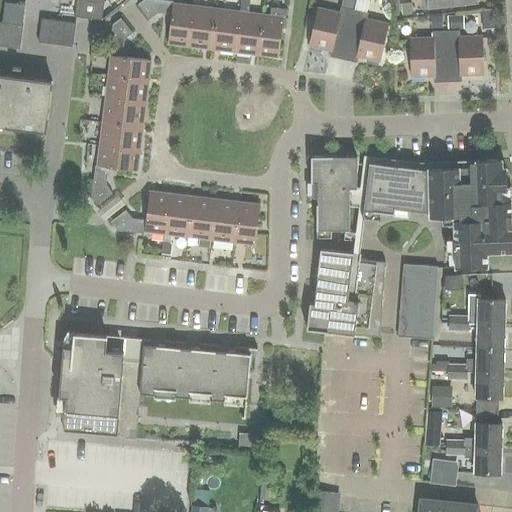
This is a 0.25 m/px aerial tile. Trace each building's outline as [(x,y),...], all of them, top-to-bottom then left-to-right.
[(67,0),(65,20),(74,21),(74,17),(102,20),(104,0),(67,0)] [(190,46),(195,7),(173,4),(173,2),(160,0),(144,0),(138,5),(149,20),(158,13),(171,15),(168,43),(190,46)] [(256,54),(261,15),(248,13),(250,0),(240,0),(239,12),(234,52),(256,54)] [(426,0),(427,9),(478,4),(477,0),(426,0)] [(212,49),(217,9),(195,7),(190,46),(212,49)] [(343,59),(354,10),(340,7),(339,13),(317,8),(308,46),(330,51),(329,56),(343,59)] [(261,15),(256,54),(278,57),(283,18),(282,18),(284,9),(275,8),(274,17),(261,15)] [(234,52),(239,12),(217,9),(212,49),(234,52)] [(354,10),(343,59),(356,62),(357,57),(380,62),(388,24),(366,19),(367,13),(354,10)] [(463,29),(463,15),(446,15),(447,29),(463,29)] [(50,44),(53,20),(41,18),(38,42),(50,44)] [(148,83),(151,60),(122,57),(124,40),(132,33),(121,18),(112,25),(109,56),(111,56),(108,78),(148,83)] [(50,44),(61,45),(64,21),(53,20),(50,44)] [(76,23),(64,21),(61,45),(72,47),(76,23)] [(0,46),(8,47),(11,24),(0,22),(0,23),(0,46)] [(11,24),(8,47),(20,49),(23,25),(11,24)] [(445,31),(447,82),(461,81),(461,75),(483,74),(482,36),(459,36),(459,30),(445,31)] [(433,82),(447,82),(445,31),(432,31),(432,37),(409,38),(410,77),(433,76),(433,82)] [(34,123),(47,125),(52,81),(20,77),(21,69),(13,67),(12,76),(0,74),(0,126),(33,130),(34,123)] [(145,105),(148,83),(108,78),(105,100),(145,105)] [(142,127),(145,105),(105,100),(103,122),(142,127)] [(140,149),(142,127),(103,122),(100,144),(140,149)] [(137,171),(140,149),(100,144),(97,166),(95,165),(91,197),(97,205),(112,193),(106,185),(108,167),(137,171)] [(349,230),(349,188),(356,188),(356,156),(311,156),(311,182),(316,182),(316,230),(349,230)] [(428,170),(399,166),(369,163),(362,219),(364,219),(365,211),(394,214),(395,209),(429,213),(429,217),(459,216),(460,221),(454,221),(455,268),(487,267),(487,253),(511,251),(511,229),(511,202),(502,202),(502,190),(506,190),(506,168),(502,168),(501,160),(470,161),(470,167),(428,168),(428,170)] [(167,234),(171,194),(149,191),(146,220),(132,218),(126,210),(111,222),(117,230),(145,233),(145,231),(167,234)] [(189,236),(194,197),(171,194),(167,234),(189,236)] [(211,239),(215,199),(194,197),(189,236),(211,239)] [(232,242),(238,202),(215,199),(211,239),(232,242)] [(238,202),(232,242),(255,244),(260,205),(238,202)] [(379,337),(385,262),(360,259),(361,254),(320,249),(314,304),(309,303),(306,329),(354,335),(379,337)] [(437,266),(403,264),(397,337),(432,339),(437,266)] [(467,317),(467,324),(476,324),(505,325),(506,299),(476,298),(476,312),(468,311),(467,317)] [(450,316),(449,330),(458,330),(459,317),(450,316)] [(459,317),(458,330),(467,330),(467,324),(467,317),(459,317)] [(476,324),(475,348),(504,349),(505,325),(476,324)] [(138,410),(139,407),(140,393),(154,395),(155,389),(175,391),(174,396),(189,398),(190,392),(210,394),(209,399),(224,401),(225,395),(245,397),(244,416),(242,416),(241,418),(245,418),(251,349),(257,350),(257,349),(235,347),(234,353),(215,351),(216,346),(220,347),(220,345),(200,344),(199,350),(180,348),(180,343),(184,344),(184,342),(164,341),(164,347),(145,345),(145,340),(149,341),(149,339),(124,337),(123,352),(106,351),(107,337),(108,337),(108,336),(73,333),(73,334),(74,334),(73,348),(64,347),(64,346),(63,346),(59,396),(63,430),(63,432),(117,436),(117,435),(123,435),(123,438),(136,439),(138,415),(136,415),(137,410),(138,410)] [(466,365),(466,372),(474,372),(503,373),(504,349),(475,348),(475,359),(466,359),(466,364),(466,365)] [(429,363),(429,371),(445,371),(445,363),(429,363)] [(445,371),(445,378),(455,379),(456,364),(445,363),(445,371)] [(456,364),(455,379),(465,379),(466,372),(466,365),(466,364),(456,364)] [(474,372),(474,398),(503,399),(503,373),(474,372)] [(452,385),(432,385),(432,406),(452,406),(452,385)] [(428,442),(438,444),(443,411),(432,410),(428,442)] [(466,440),(466,448),(473,448),(501,449),(502,422),(474,422),(473,439),(466,438),(466,440)] [(445,440),(445,455),(455,455),(456,440),(445,440)] [(456,440),(455,455),(465,455),(466,448),(466,440),(456,440)] [(465,455),(465,457),(473,457),(472,475),(501,475),(501,449),(473,448),(466,448),(465,455)] [(431,483),(455,486),(457,471),(433,468),(431,483)] [(314,491),(311,511),(337,511),(339,494),(314,491)] [(420,499),(418,511),(476,511),(477,505),(420,499)]
